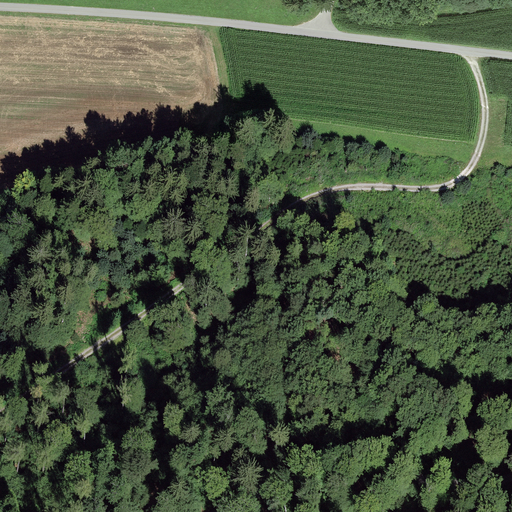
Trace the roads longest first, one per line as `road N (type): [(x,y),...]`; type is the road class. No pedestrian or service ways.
road 1 (track): [(464,49),(483,89),(485,123),(460,179),(433,188),(361,184),(295,203),(0,413)]
road 2 (residential): [(0,7),(190,17),(511,54)]
road 3 (track): [(229,511),(279,479),(340,454),(445,485),(511,476)]
